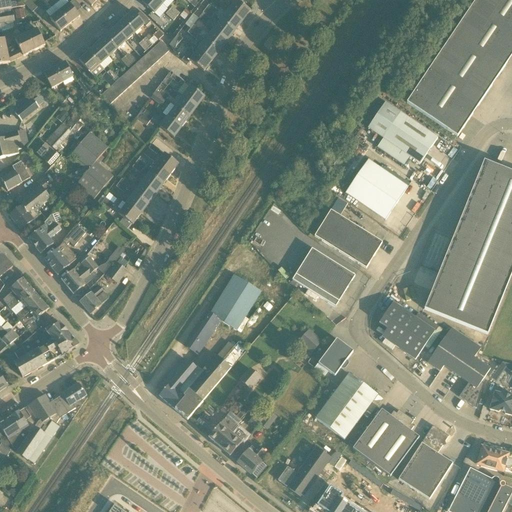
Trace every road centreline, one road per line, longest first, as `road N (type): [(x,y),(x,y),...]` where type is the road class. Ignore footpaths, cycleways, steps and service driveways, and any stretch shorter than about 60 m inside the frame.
road 1 (residential): [(511,439),(452,419),(360,340),(357,328),(492,129),(511,125)]
road 2 (residential): [(99,348),(122,323),(175,219),(232,68),(275,8)]
road 3 (tertiary): [(215,466),(143,403),(99,348)]
road 4 (tertiary): [(99,348),(0,232)]
road 5 (residential): [(0,83),(73,44),(120,0)]
